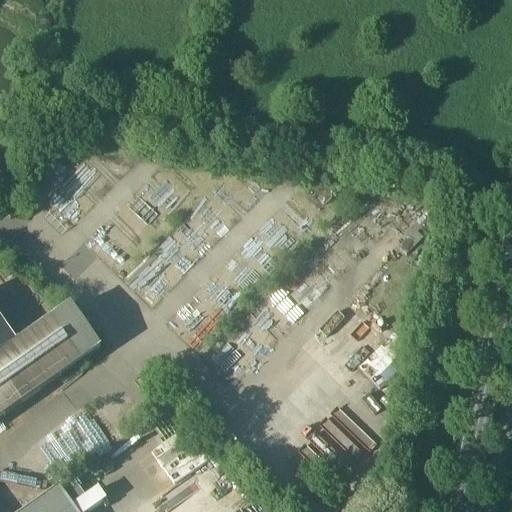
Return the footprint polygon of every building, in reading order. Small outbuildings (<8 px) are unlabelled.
[(72,310),(17,348),(16,347),(0,358),(0,375),(21,406),(100,352),(72,310)] [(0,420),(21,406),(0,375),(0,358),(16,347),(0,324),(0,420)] [(358,363),(373,387),(397,373),(383,348),(358,363)] [(71,480),(59,489),(67,500),(79,492),(71,480)] [(25,511),(74,511),(72,508),(67,500),(59,489),(25,511)] [(98,491),(72,508),(74,511),(91,511),(106,502),(98,491)]
